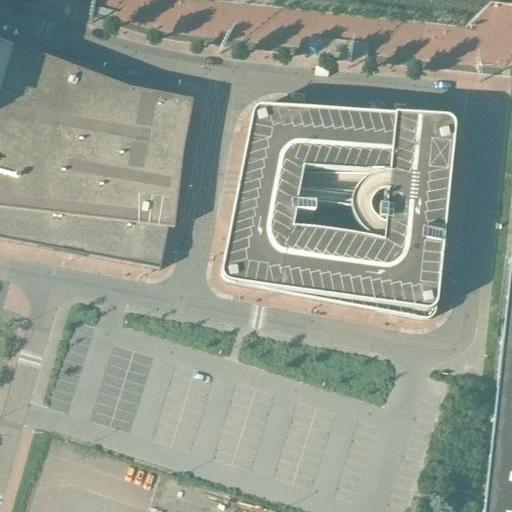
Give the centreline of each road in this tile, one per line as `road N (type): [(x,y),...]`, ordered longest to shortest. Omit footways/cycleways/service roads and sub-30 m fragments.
road 1 (residential): [(187,305),(418,349),(435,349),(454,333)]
road 2 (residential): [(230,80),(128,61),(0,16)]
road 3 (residential): [(462,107),(487,138),(467,305),(454,333)]
road 4 (residential): [(462,107),(230,80)]
road 5 (residential): [(187,305),(230,80)]
road 6 (residential): [(51,279),(0,462)]
road 7 (residential): [(51,279),(187,305)]
